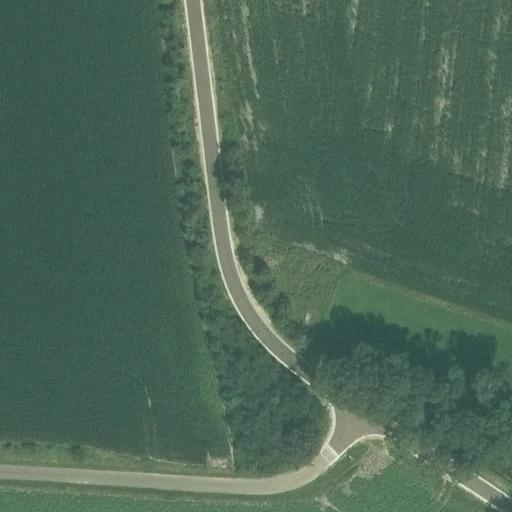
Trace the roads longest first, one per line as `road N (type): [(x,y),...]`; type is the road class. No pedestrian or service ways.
road 1 (unclassified): [(361,412),(280,352),(239,293),(192,0)]
road 2 (unclassified): [(0,474),(266,491),(316,473),(361,412)]
road 3 (unclassified): [(511,509),(361,412)]
